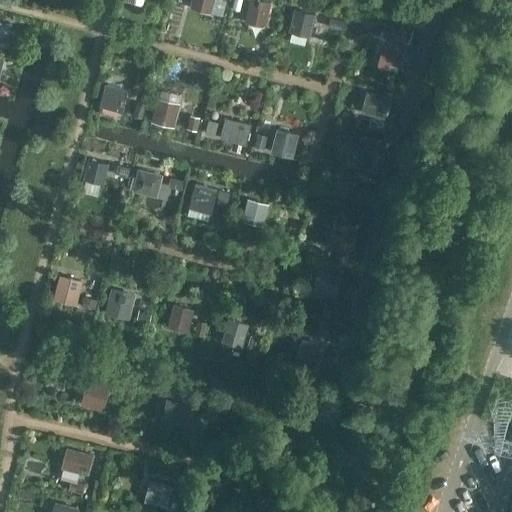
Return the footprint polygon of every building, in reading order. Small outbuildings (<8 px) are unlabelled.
[(226,0),(193,0),(194,19),(208,19),(208,12),(227,12),(226,0)] [(263,17),(267,0),(243,0),(240,10),(263,17)] [(295,6),(291,30),(314,34),(318,11),(295,6)] [(0,43),(9,46),(14,21),(0,17),(0,43)] [(392,60),(398,39),(375,33),(369,53),(392,60)] [(0,79),(8,82),(14,60),(0,56),(0,79)] [(173,108),(179,87),(156,81),(150,101),(173,108)] [(123,111),(129,86),(106,82),(101,106),(123,111)] [(361,88),(356,122),(387,127),(392,93),(361,88)] [(249,143),(254,123),(227,115),(221,136),(249,143)] [(281,147),(287,126),(264,119),(258,140),(281,147)] [(363,151),(369,131),(347,124),(340,145),(363,151)] [(108,164),(87,159),(81,181),(103,186),(108,164)] [(133,189),(158,196),(165,173),(140,165),(133,189)] [(203,208),(209,188),(186,181),(180,202),(203,208)] [(265,224),(270,201),(249,197),(244,220),(265,224)] [(333,266),(308,259),(302,280),(327,287),(333,266)] [(61,272),(54,298),(78,304),(85,278),(61,272)] [(126,289),(101,282),(95,303),(121,310),(126,289)] [(176,301),(168,325),(190,331),(197,307),(176,301)] [(234,316),(209,309),(203,330),(228,337),(234,316)] [(296,358),(319,365),(326,342),(303,336),(296,358)] [(101,376),(76,369),(70,389),(95,396),(101,376)] [(163,420),(190,426),(196,401),(168,395),(163,420)] [(83,444),(58,438),(52,458),(77,465),(83,444)] [(170,505),(173,481),(149,478),(145,502),(170,505)] [(53,511),(79,511),(82,505),(56,499),(53,511)]
